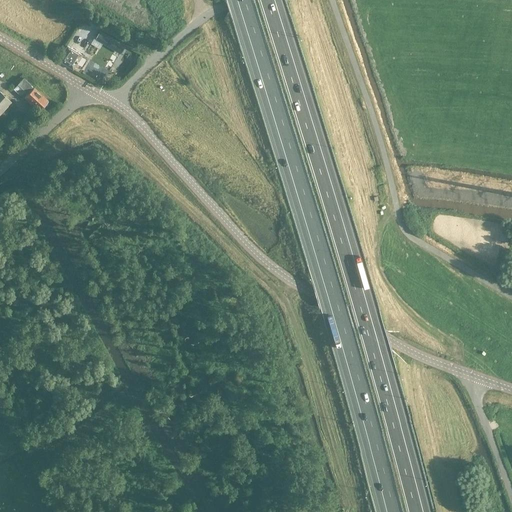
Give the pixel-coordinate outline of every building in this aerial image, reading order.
[(117,41),(99,31),(95,39),(112,49),(117,41)] [(73,70),(73,69),(82,54),(67,45),(57,60),(73,70)] [(38,111),(48,101),(34,87),(34,88),(31,85),(24,78),(18,84),(28,94),(24,97),(38,111)] [(0,114),(12,102),(0,91),(0,114)] [(510,243),(511,233),(502,232),(501,242),(510,243)]
